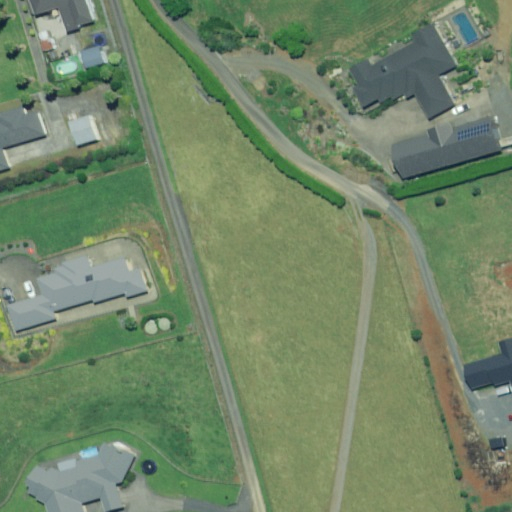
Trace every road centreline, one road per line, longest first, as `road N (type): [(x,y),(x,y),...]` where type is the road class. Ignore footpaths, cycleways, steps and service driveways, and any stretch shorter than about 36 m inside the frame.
road 1 (unknown): [(199,62),(287,163),(392,224),(425,318)]
road 2 (unknown): [(199,62),(299,84),(325,104)]
